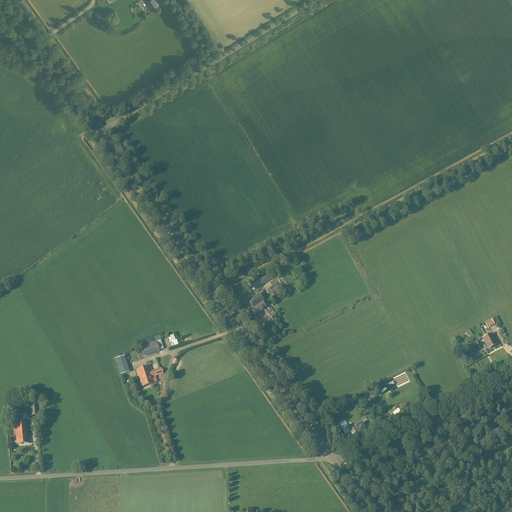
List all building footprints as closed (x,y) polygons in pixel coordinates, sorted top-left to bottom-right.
[(159,7),(154,0),(149,0),(146,3),(152,11),(159,7)] [(166,0),(161,3),(166,9),(171,6),(166,0)] [(256,290),(272,279),(269,275),(253,286),(256,290)] [(273,299),(282,293),(277,284),(267,291),(273,299)] [(248,302),(253,309),(254,309),(254,308),(258,314),(267,308),(263,302),(264,301),(259,294),(248,302)] [(271,317),(264,322),(267,326),(273,321),(271,317)] [(489,328),(496,324),(493,318),(486,322),(489,328)] [(488,350),(497,345),(492,334),(483,339),(488,350)] [(139,347),(143,358),(159,352),(156,341),(139,347)] [(472,353),(480,349),(476,343),(468,347),(472,353)] [(153,383),(157,382),(155,377),(163,374),(161,369),(149,372),(147,367),(136,370),(142,388),(153,384),(153,383)] [(30,416),(42,415),(42,405),(29,406),(30,416)] [(391,418),(400,412),(398,409),(397,410),(395,407),(388,413),(390,415),(389,415),(391,418)] [(28,444),(27,433),(26,422),(12,424),(13,434),(16,434),(17,445),(28,444)] [(366,429),(362,423),(353,428),(355,433),(358,432),(359,433),(366,429)] [(401,501),(403,499),(400,495),(398,497),(397,496),(394,498),(399,504),(402,502),(401,501)]
